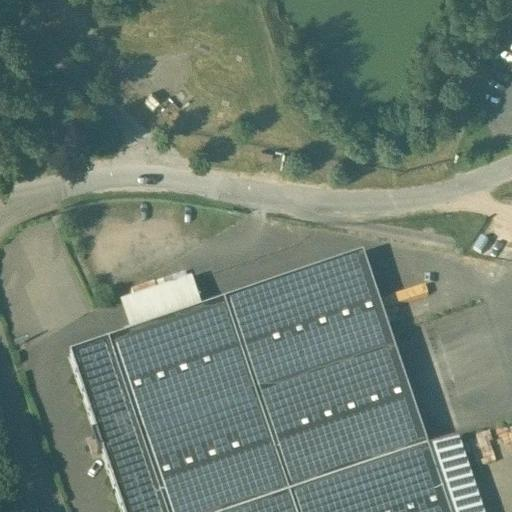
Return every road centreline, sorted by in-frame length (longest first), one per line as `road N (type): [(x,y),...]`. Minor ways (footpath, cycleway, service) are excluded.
road 1 (unclassified): [(157,177),(325,201),(418,197),(511,169)]
road 2 (residential): [(0,4),(132,129),(154,157),(157,177)]
road 3 (unclassified): [(0,206),(105,175),(157,177)]
